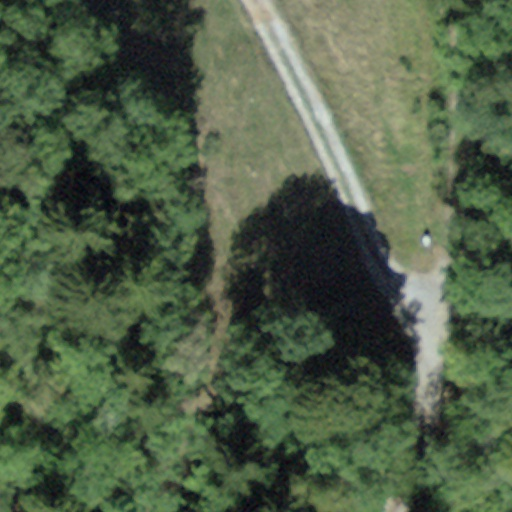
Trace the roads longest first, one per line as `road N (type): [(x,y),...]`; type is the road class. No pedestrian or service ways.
road 1 (track): [(241,0),(334,176),(421,418)]
road 2 (track): [(421,418),(465,0)]
